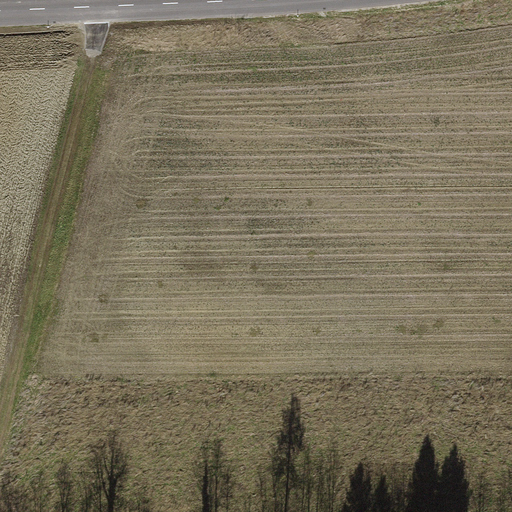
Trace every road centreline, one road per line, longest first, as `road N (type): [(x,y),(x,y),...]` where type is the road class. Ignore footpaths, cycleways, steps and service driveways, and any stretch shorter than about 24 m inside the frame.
road 1 (track): [(103,4),(0,418)]
road 2 (tertiary): [(227,0),(0,9)]
